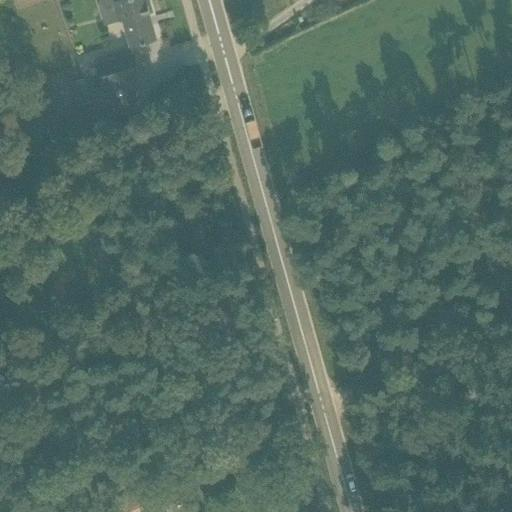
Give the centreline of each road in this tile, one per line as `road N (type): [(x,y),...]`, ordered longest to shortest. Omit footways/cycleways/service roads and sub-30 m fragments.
road 1 (tertiary): [(350,511),(233,95)]
road 2 (unclassified): [(0,225),(233,95)]
road 3 (track): [(316,394),(413,361),(511,312)]
